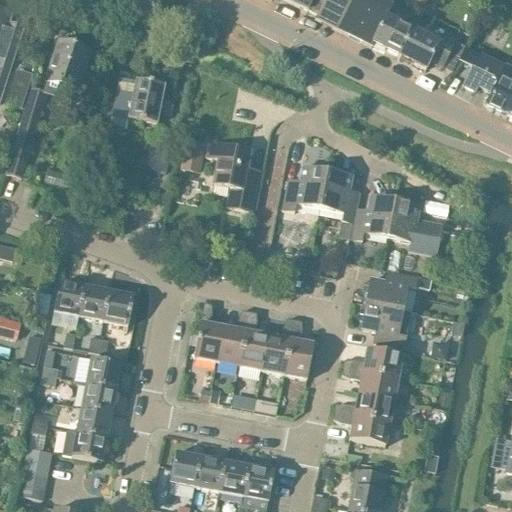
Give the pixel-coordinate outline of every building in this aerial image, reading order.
[(336,34),(353,0),(279,0),(279,1),(315,18),(313,22),(336,34)] [(353,0),(336,34),(369,50),(385,19),(384,19),(390,7),(377,1),(376,0),(353,0)] [(0,101),(23,31),(8,26),(11,18),(0,14),(0,101)] [(398,60),(411,32),(385,19),(369,50),(370,50),(372,47),(398,60)] [(411,32),(398,60),(424,73),(429,67),(439,72),(453,45),(439,38),(436,44),(411,32)] [(77,84),(87,54),(58,44),(43,94),(42,95),(45,96),(69,103),(75,83),(77,84)] [(501,116),(511,95),(511,73),(504,70),(497,83),(471,70),(461,89),(473,95),(476,89),(490,96),(484,108),(501,116)] [(134,84),(119,81),(109,130),(125,133),(127,122),(155,127),(157,116),(169,119),(171,108),(160,106),(163,89),(134,83),(134,84)] [(30,90),(4,178),(20,182),(22,175),(45,96),(42,95),(43,94),(30,90)] [(511,95),(501,116),(511,121),(511,95)] [(184,144),(179,171),(196,175),(202,148),(184,144)] [(254,182),(244,180),(249,155),(207,147),(205,161),(215,163),(210,187),(227,190),(223,211),(249,215),(257,174),(256,174),(254,182)] [(155,148),(152,162),(165,165),(168,150),(155,148)] [(318,213),(324,178),(314,176),(314,173),(300,171),(297,186),(286,183),(280,213),(292,216),(293,208),(318,213)] [(68,179),(46,172),(42,183),(65,190),(68,179)] [(355,212),(358,197),(347,195),(349,180),(336,177),(335,180),(324,178),(318,213),(341,217),(339,224),(350,226),(347,243),(350,227),(352,227),(354,213),(355,212)] [(385,242),(392,207),(383,205),(384,203),(370,200),(367,215),(355,213),(355,212),(354,213),(352,227),(350,227),(347,243),(360,245),(361,238),(385,242)] [(392,207),(385,242),(408,246),(407,254),(434,259),(440,229),(414,224),(417,209),(403,207),(403,209),(392,207)] [(0,262),(10,265),(13,253),(0,249),(0,262)] [(305,276),(308,265),(298,263),(296,274),(305,276)] [(308,265),(305,276),(313,277),(315,266),(308,265)] [(366,308),(401,315),(405,291),(414,292),(416,280),(386,274),(383,286),(368,283),(366,297),(368,298),(366,308)] [(418,281),(416,291),(427,293),(429,283),(418,281)] [(77,321),(83,291),(58,286),(52,316),(77,321)] [(102,325),(107,295),(83,291),(77,321),(102,325)] [(107,295),(102,325),(126,330),(132,300),(107,295)] [(215,366),(221,331),(209,328),(211,317),(210,308),(202,307),(192,362),(215,366)] [(396,339),(401,315),(366,308),(364,319),(362,318),(359,332),(374,335),(372,347),(401,353),(404,341),(396,339)] [(237,370),(248,315),(240,314),(237,322),(235,333),(221,331),(215,366),(237,370)] [(259,374),(266,339),(253,337),(256,326),(255,317),(248,315),(237,370),(259,374)] [(0,322),(0,340),(14,344),(18,328),(0,322)] [(282,379),(292,324),(285,322),(281,331),(279,342),(266,339),(259,374),(282,379)] [(292,324),(282,379),(305,383),(312,348),(298,345),(300,334),(300,325),(292,324)] [(71,352),(73,337),(64,336),(62,350),(71,352)] [(95,357),(98,343),(89,341),(87,356),(95,357)] [(98,343),(95,357),(104,359),(106,344),(98,343)] [(430,351),(428,359),(443,362),(446,348),(438,346),(430,351)] [(341,371),(396,382),(401,359),(365,352),(363,365),(352,363),(343,364),(341,371)] [(83,386),(114,392),(119,367),(88,361),(83,386)] [(39,378),(54,381),(56,373),(41,370),(39,378)] [(392,404),(396,382),(341,371),(340,379),(348,382),(359,384),(357,397),(392,404)] [(53,390),(54,381),(39,378),(38,387),(53,390)] [(110,416),(114,392),(83,386),(78,410),(110,416)] [(207,405),(209,394),(202,393),(199,404),(207,405)] [(209,394),(207,405),(216,407),(218,396),(209,394)] [(388,426),(392,404),(357,397),(354,411),(343,408),(334,409),(333,416),(388,426)] [(231,400),(229,409),(236,410),(238,401),(231,400)] [(263,416),(264,407),(254,405),(252,414),(263,416)] [(105,441),(110,416),(78,410),(73,435),(105,441)] [(383,449),(388,426),(333,416),(331,423),(339,427),(350,429),(348,443),(383,449)] [(30,427),(45,430),(47,421),(32,418),(30,427)] [(43,438),(45,430),(30,427),(29,436),(43,438)] [(105,441),(73,435),(73,437),(65,435),(61,458),(70,460),(70,461),(100,467),(105,441)] [(23,464),(47,469),(50,457),(26,452),(23,464)] [(192,491),(197,461),(173,456),(168,486),(192,491)] [(216,495),(222,465),(197,461),(192,491),(216,495)] [(23,464),(21,476),(45,481),(47,469),(23,464)] [(240,500),(246,470),(222,465),(216,495),(240,500)] [(266,505),(272,475),(246,470),(240,500),(266,505)] [(381,496),(384,479),(354,473),(351,490),(381,496)] [(43,492),(45,481),(21,476),(19,487),(43,492)] [(41,504),(43,492),(19,487),(17,499),(41,504)] [(377,511),(381,496),(351,490),(346,511),(377,511)] [(311,509),(325,511),(327,503),(312,500),(311,509)]
